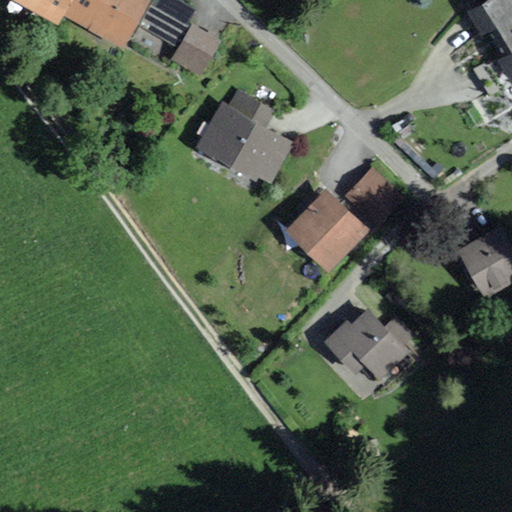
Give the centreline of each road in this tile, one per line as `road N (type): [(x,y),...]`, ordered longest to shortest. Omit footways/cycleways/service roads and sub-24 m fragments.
road 1 (track): [(0,54),(250,396),(350,511)]
road 2 (residential): [(230,0),(442,203)]
road 3 (residential): [(310,335),(442,203)]
